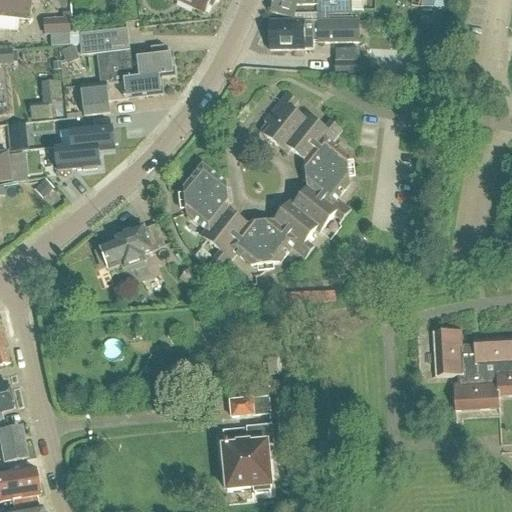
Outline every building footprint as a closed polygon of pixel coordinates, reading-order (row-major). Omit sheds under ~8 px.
[(0,0),(0,19),(30,23),(31,0),(0,0)] [(216,0),(168,0),(204,17),(208,8),(212,10),(216,0)] [(277,0),(273,15),(295,22),(296,17),(353,16),(353,14),(364,14),(363,0),(277,0)] [(450,17),(453,0),(424,0),(422,11),(450,17)] [(66,23),(46,24),(46,39),(72,38),(72,23),(74,23),(74,19),(66,19),(66,23)] [(360,45),(360,25),(331,25),(270,26),(269,54),(306,53),(306,42),(318,42),(318,46),(331,45),(360,45)] [(409,26),(408,40),(436,42),(437,28),(409,26)] [(126,84),(162,79),(174,78),(172,58),(165,59),(164,49),(152,50),(153,60),(131,63),(128,34),(81,39),(81,42),(83,59),(99,57),(103,87),(109,86),(115,86),(116,91),(126,89),(126,84)] [(69,50),(61,54),(67,66),(80,60),(73,48),(70,49),(69,50)] [(0,68),(15,67),(14,53),(0,54),(0,68)] [(337,80),(362,80),(362,66),(336,66),(337,80)] [(96,100),(84,102),(86,119),(110,115),(110,105),(117,104),(120,103),(163,97),(162,83),(162,79),(126,84),(126,89),(116,91),(115,86),(109,86),(103,87),(94,88),(96,100)] [(282,152),(307,121),(304,118),(300,123),(290,114),(296,106),(285,97),(264,124),(271,130),(264,138),(282,152)] [(307,121),(282,152),(287,156),(290,153),(305,164),(306,174),(302,175),(303,178),(353,173),(352,170),(347,171),(346,159),(330,148),(341,134),(329,125),(323,133),(311,124),(307,121)] [(113,130),(71,134),(72,147),(73,157),(82,156),(81,149),(97,147),(98,154),(99,154),(116,153),(115,148),(119,148),(117,134),(114,134),(113,130)] [(27,144),(10,146),(11,155),(28,153),(27,144)] [(72,147),(56,149),(58,173),(84,171),(84,174),(98,173),(97,169),(101,169),(99,154),(98,154),(97,147),(81,149),(82,156),(73,157),(72,147)] [(10,154),(0,155),(0,186),(14,185),(10,154)] [(206,241),(229,214),(227,203),(232,202),(231,197),(227,197),(225,185),(203,168),(185,190),(186,201),(181,202),(181,207),(187,206),(189,217),(207,232),(202,238),(206,241)] [(25,171),(13,173),(15,184),(26,182),(25,171)] [(353,173),(303,178),(303,182),(307,181),(309,192),(296,207),(292,203),(289,206),(322,232),(332,219),(340,225),(349,212),(336,202),(348,187),(347,176),(353,176),(353,173)] [(46,182),(35,193),(44,202),(55,192),(46,182)] [(318,237),(322,232),(289,206),(274,225),(264,226),(263,222),(260,222),(267,273),(270,272),(269,267),(281,266),(292,251),(304,260),(312,249),(305,244),(313,234),(318,237)] [(267,273),(260,222),(257,223),(258,227),(247,228),(229,214),(206,241),(221,253),(215,261),(227,270),(238,257),(253,269),(263,268),(264,273),(267,273)] [(166,250),(157,228),(145,233),(143,230),(113,242),(115,247),(96,254),(104,274),(123,266),(125,270),(128,269),(130,274),(144,268),(143,264),(145,263),(143,259),(166,250)] [(195,294),(204,283),(190,272),(181,282),(195,294)] [(254,280),(244,281),(245,289),(255,289),(254,280)] [(285,306),(336,305),(336,295),(285,297),(285,306)] [(511,340),(473,343),(474,348),(463,349),(462,334),(435,336),(437,379),(458,379),(458,387),(454,388),(455,415),(500,413),(499,400),(511,399),(511,340)] [(270,377),(281,375),(279,361),(268,362),(270,377)] [(0,416),(12,413),(6,387),(0,388),(0,416)] [(232,420),(269,417),(268,400),(231,404),(232,420)] [(5,436),(4,430),(0,430),(0,446),(0,447),(5,467),(26,463),(20,433),(5,436)] [(272,497),(271,491),(272,491),(268,448),(273,448),(272,430),(248,433),(224,435),(226,451),(224,452),(228,495),(255,492),(256,498),(272,497)] [(0,505),(11,504),(12,511),(30,511),(38,511),(32,472),(0,477),(0,505)] [(200,510),(200,478),(183,478),(183,510),(200,510)]
